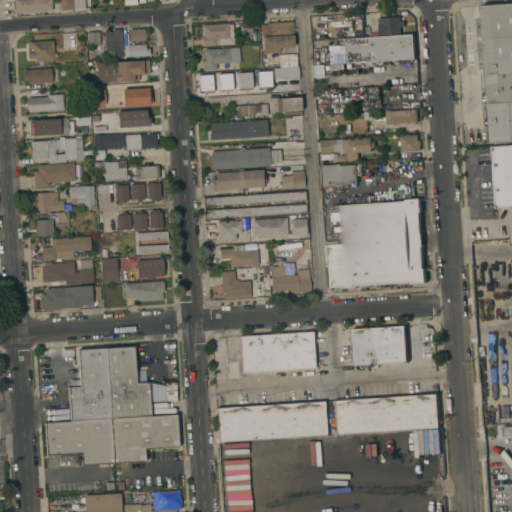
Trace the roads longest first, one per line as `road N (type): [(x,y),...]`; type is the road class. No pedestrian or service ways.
road 1 (residential): [(465,511),(431,0)]
road 2 (residential): [(204,511),(171,15)]
road 3 (residential): [(0,334),(452,304)]
road 4 (residential): [(0,25),(269,0)]
road 5 (residential): [(19,333),(0,102)]
road 6 (residential): [(30,511),(19,333)]
